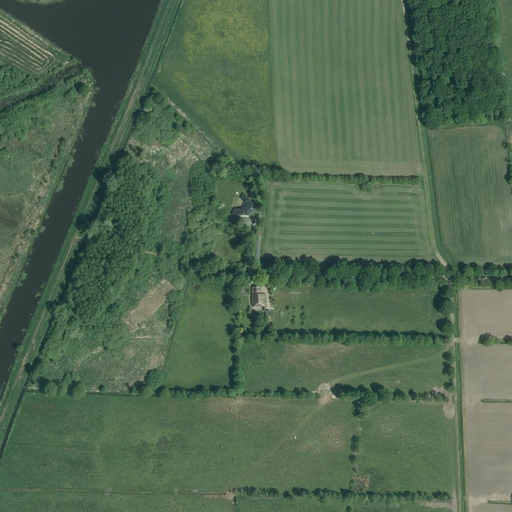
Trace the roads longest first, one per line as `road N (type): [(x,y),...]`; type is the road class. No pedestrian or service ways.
road 1 (unclassified): [(253,234),(250,272),(258,276),(511,279)]
road 2 (track): [(82,239),(75,236),(171,0)]
road 3 (track): [(75,236),(0,425)]
